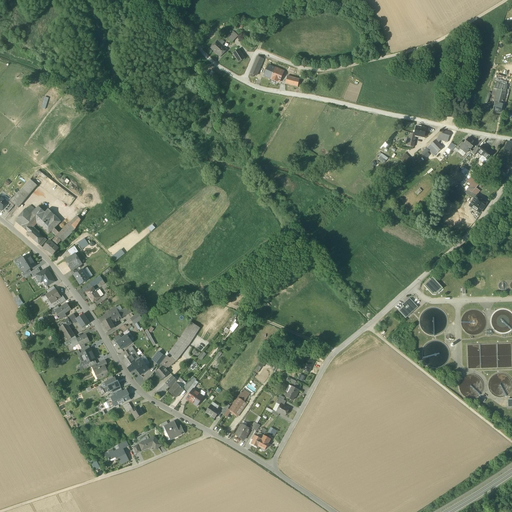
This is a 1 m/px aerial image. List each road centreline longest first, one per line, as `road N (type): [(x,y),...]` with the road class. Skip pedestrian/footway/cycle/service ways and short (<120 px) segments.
road 1 (unclassified): [(171,0),(213,64),(254,87),(511,140)]
road 2 (residential): [(270,466),(328,357),(476,226),(511,173)]
road 3 (residential): [(270,466),(147,398),(50,263),(0,219)]
road 4 (track): [(505,0),(428,45),(333,70),(256,51),(242,81)]
road 5 (track): [(210,433),(0,511)]
road 6 (track): [(511,443),(367,326)]
road 7 (track): [(335,350),(211,298)]
